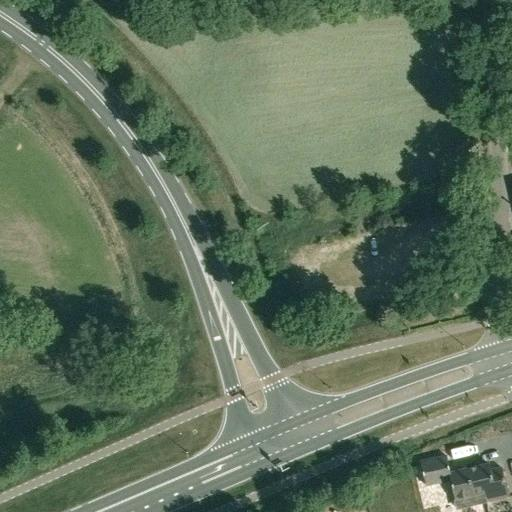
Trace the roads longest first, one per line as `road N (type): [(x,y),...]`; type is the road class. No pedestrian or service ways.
road 1 (unclassified): [(511,343),(495,320),(503,0)]
road 2 (primary): [(171,194),(235,397),(244,459)]
road 3 (primary): [(302,435),(171,194)]
road 4 (primary): [(171,194),(72,75),(0,20)]
road 5 (secondary): [(302,435),(511,356)]
road 6 (primary): [(119,511),(244,459)]
